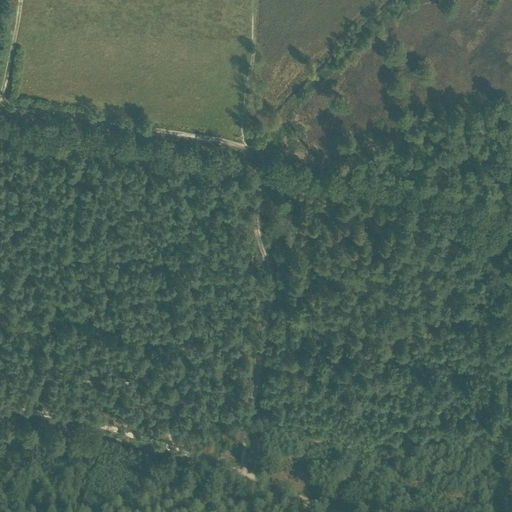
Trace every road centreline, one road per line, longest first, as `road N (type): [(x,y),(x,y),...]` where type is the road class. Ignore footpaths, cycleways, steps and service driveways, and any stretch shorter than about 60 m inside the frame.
road 1 (track): [(239,470),(275,275),(259,234),(259,152),(0,104)]
road 2 (track): [(184,454),(0,403)]
